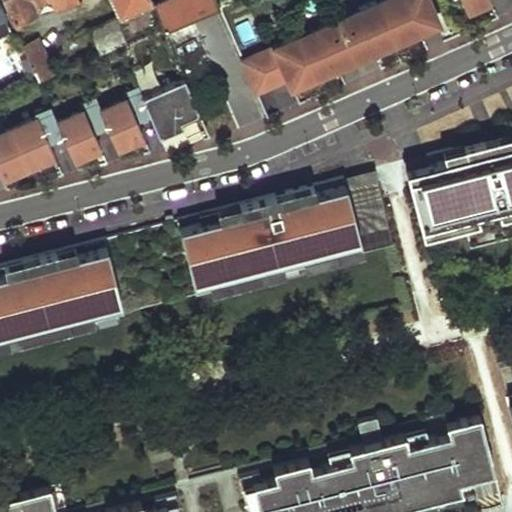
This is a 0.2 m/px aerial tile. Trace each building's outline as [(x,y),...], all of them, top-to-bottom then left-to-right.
[(3,0),(15,25),(22,22),(21,16),(33,11),(30,5),(43,0),(49,0),(53,8),(72,0),(3,0)] [(111,0),(118,15),(149,1),(148,0),(111,0)] [(154,0),(152,1),(162,25),(216,2),(215,0),(154,0)] [(433,14),(427,0),(381,0),(241,61),(255,93),(287,79),(291,88),(337,67),(333,58),(369,43),(373,52),(419,32),(415,22),(433,14)] [(460,0),(465,11),(489,0),(460,0)] [(113,19),(86,31),(97,57),(124,45),(113,19)] [(20,45),(36,79),(51,72),(36,38),(20,45)] [(373,52),(369,43),(333,58),(337,67),(373,52)] [(196,106),(184,77),(142,95),(138,86),(123,93),(125,98),(100,109),(95,98),(80,104),(82,110),(56,121),(49,105),(34,112),(36,117),(0,132),(0,175),(1,178),(55,154),(48,140),(63,134),(73,158),(100,146),(94,133),(107,127),(116,147),(143,135),(137,121),(150,115),(159,136),(183,125),(178,114),(196,106)] [(511,135),(464,148),(467,157),(429,167),(406,172),(423,238),(479,224),(476,215),(497,210),(511,206),(511,135)] [(416,161),(404,164),(406,172),(429,167),(427,158),(416,161)] [(361,175),(345,179),(347,188),(361,245),(364,253),(394,245),(375,172),(361,175)] [(347,188),(316,196),(314,187),(240,206),(242,215),(179,231),(194,288),(228,279),(230,288),(263,279),(260,271),(281,265),(302,260),(305,269),(337,260),(335,251),(361,245),(347,188)] [(511,206),(497,210),(500,219),(511,215),(511,206)] [(476,215),(479,224),(500,219),(497,210),(476,215)] [(361,245),(335,251),(337,260),(364,253),(361,245)] [(121,306),(107,250),(59,262),(56,253),(22,262),(24,271),(0,277),(0,337),(6,335),(8,344),(71,327),(69,319),(121,306)] [(305,269),(302,260),(281,265),(283,274),(305,269)] [(260,271),(263,279),(283,274),(281,265),(260,271)] [(328,511),(493,470),(478,413),(445,421),(448,431),(406,442),(404,432),(382,438),(363,442),(347,446),(350,456),(310,466),(307,457),(272,466),(274,476),(261,479),(258,469),(236,475),(245,511),(328,511)] [(363,442),(382,438),(376,416),(357,421),(363,442)] [(369,511),(496,480),(493,470),(328,511),(369,511)] [(181,511),(176,491),(155,496),(157,506),(144,509),(141,500),(105,509),(106,511),(56,511),(51,492),(0,504),(0,511),(181,511)]
